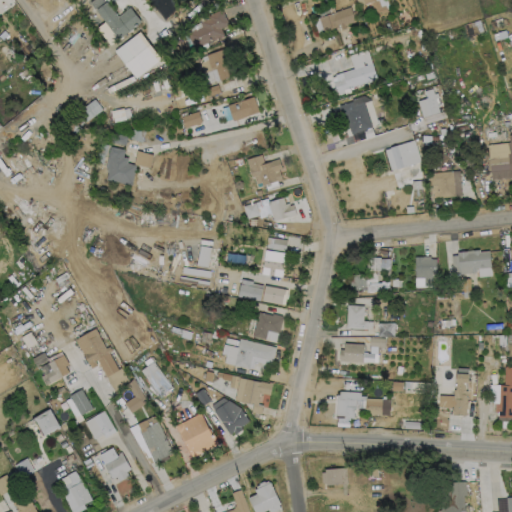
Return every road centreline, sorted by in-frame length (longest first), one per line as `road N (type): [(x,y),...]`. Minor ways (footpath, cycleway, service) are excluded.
road 1 (residential): [(297,511),(288,438),(324,233),(256,0)]
road 2 (residential): [(511,451),(288,438)]
road 3 (residential): [(511,218),(324,233)]
road 4 (residential): [(288,438),(142,511)]
